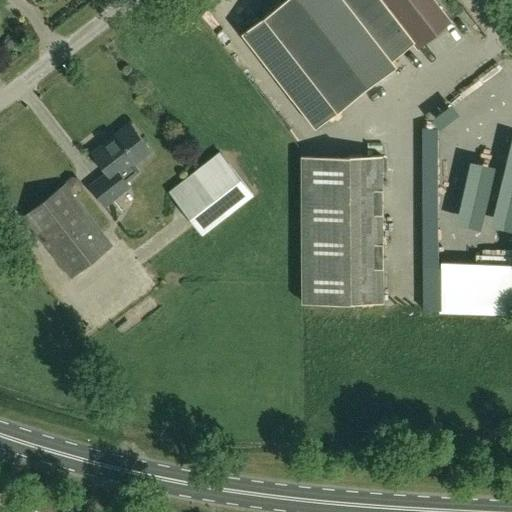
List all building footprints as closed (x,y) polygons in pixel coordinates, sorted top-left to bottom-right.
[(390,55),(411,39),(382,0),(284,0),(241,34),(315,128),(397,64),(390,55)] [(382,0),(411,39),(418,48),(451,22),(433,0),(382,0)] [(253,20),(254,17),(253,14),(252,11),(250,9),(248,8),(245,7),(242,7),(239,8),(237,9),(235,11),(234,14),(234,17),(234,20),(235,22),(237,24),(239,26),(242,27),(245,27),(248,26),(250,24),(252,22),(253,20)] [(399,71),(410,91),(427,83),(416,62),(399,71)] [(332,123),(337,135),(358,125),(353,113),(332,123)] [(121,175),(152,151),(130,124),(92,153),(108,173),(90,186),(105,206),(130,186),(121,175)] [(499,175),(499,147),(478,147),(478,175),(499,175)] [(204,234),(254,194),(221,153),(171,193),(204,234)] [(383,302),(382,156),(302,157),(302,303),(383,302)] [(455,177),(455,199),(471,199),(472,177),(455,177)] [(72,276),(111,246),(64,186),(25,216),(72,276)] [(473,240),(485,241),(488,211),(462,208),(460,229),(474,230),(473,240)] [(428,218),(429,239),(455,237),(454,209),(438,209),(438,218),(428,218)] [(448,309),(448,297),(422,297),(422,309),(448,309)]
